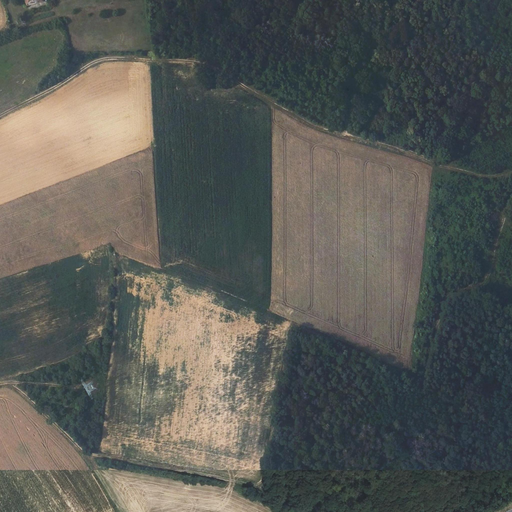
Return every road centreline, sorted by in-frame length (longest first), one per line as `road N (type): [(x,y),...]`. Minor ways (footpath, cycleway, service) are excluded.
road 1 (track): [(511,204),(492,264),(449,281),(420,361),(295,315),(260,483),(86,453),(25,394),(0,383)]
road 2 (track): [(0,116),(103,58),(194,61),(327,129),(485,176),(511,172)]
